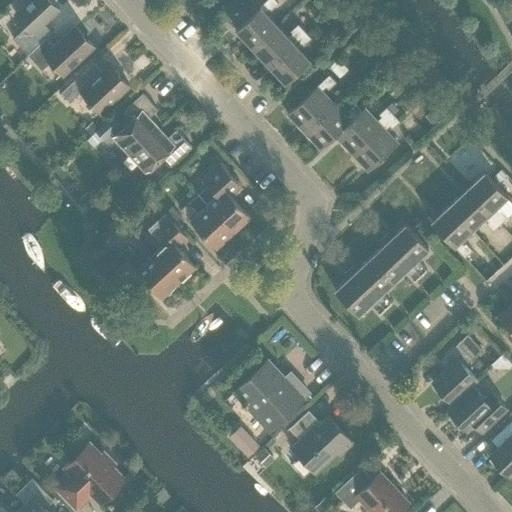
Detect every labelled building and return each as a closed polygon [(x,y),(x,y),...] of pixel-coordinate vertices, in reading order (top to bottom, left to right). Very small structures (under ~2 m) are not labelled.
[(44,23),(59,9),(50,0),(29,0),(15,13),(27,26),(20,32),(13,38),(28,54),(52,32),(44,23)] [(252,47),(276,24),(264,11),(268,7),(271,10),(278,3),(275,0),(266,0),(236,29),(252,47)] [(288,37),(276,24),(252,47),(269,64),(304,31),(298,24),(290,31),(293,33),(288,37)] [(326,35),(316,24),(308,32),(318,42),(326,35)] [(62,74),(93,45),(76,27),(55,46),(46,37),(28,55),(42,70),(51,61),(62,74)] [(311,38),(304,31),(269,64),(285,82),(309,60),(297,47),(301,43),(303,45),(311,38)] [(333,62),(329,67),(339,78),(348,69),(337,58),(333,62)] [(101,112),(130,85),(110,64),(102,70),(94,61),(61,92),(70,101),(81,91),(101,112)] [(287,113),(304,131),(334,104),(321,90),(326,86),(328,89),(336,82),(329,74),(287,113)] [(113,137),(129,154),(158,127),(149,117),(158,109),(142,93),(122,111),(130,120),(113,137)] [(346,117),(334,104),(304,131),(321,149),(335,135),(362,109),(355,103),(348,110),(350,112),(346,117)] [(351,152),(398,109),(392,103),(387,108),(386,107),(379,114),(381,116),(377,120),(364,107),(362,109),(335,135),(351,152)] [(443,116),(435,107),(425,116),(433,125),(443,116)] [(398,109),(351,152),(368,170),(398,143),(385,129),(390,125),(392,128),(400,121),(404,116),(398,109)] [(106,122),(95,132),(103,140),(120,123),(113,115),(106,122)] [(85,128),(89,133),(90,134),(91,135),(95,132),(99,128),(92,121),(85,128)] [(158,127),(129,154),(145,172),(163,155),(171,164),(191,146),(176,129),(167,137),(158,127)] [(207,204),(232,232),(250,216),(227,191),(238,182),(220,162),(202,179),(208,184),(217,195),(207,204)] [(467,188),(500,224),(507,217),(500,210),(498,212),(494,207),(507,195),(485,172),(467,188)] [(123,201),(132,210),(145,196),(136,188),(123,201)] [(449,205),(471,228),(484,217),(488,221),(486,223),(493,231),(500,224),(467,188),(449,205)] [(232,232),(207,204),(197,213),(188,203),(180,209),(190,220),(215,247),(232,232)] [(459,240),(471,228),(449,205),(431,221),(464,257),(472,250),(465,243),(463,244),(459,240)] [(168,209),(165,212),(165,213),(173,221),(180,215),(172,206),(168,209)] [(163,245),(153,254),(178,281),(196,265),(173,241),(183,232),(173,221),(165,213),(148,228),(163,245)] [(371,256),(393,280),(404,270),(414,280),(421,274),(426,269),(416,258),(428,247),(406,223),(392,236),(388,232),(380,240),(384,244),(371,256)] [(178,281),(153,254),(143,263),(128,246),(110,263),(127,282),(138,272),(161,297),(178,281)] [(393,280),(371,256),(357,269),(353,265),(349,269),(345,273),(349,277),(335,290),(357,313),(369,302),(379,313),(391,302),(381,291),(393,280)] [(511,302),(497,316),(511,331),(511,302)] [(460,392),(470,383),(476,378),(464,366),(482,349),(467,334),(439,360),(448,369),(433,383),(454,406),(464,397),(460,392)] [(269,429),(309,392),(297,380),(291,385),(268,360),(234,391),(269,429)] [(485,399),(470,383),(460,392),(464,397),(454,406),(448,411),(465,429),(480,416),(489,425),(506,408),(492,393),(485,399)] [(290,427),(289,428),(300,439),(291,447),(315,472),(337,451),(339,454),(352,442),(328,416),(320,423),(308,410),(290,427)] [(511,471),(511,419),(497,434),(505,443),(490,456),(508,475),(511,471)] [(248,457),(259,446),(240,425),(228,436),(248,457)] [(100,499),(101,500),(123,478),(111,466),(114,464),(102,452),(100,454),(88,442),(82,448),(79,444),(67,456),(71,459),(65,465),(70,470),(55,486),(76,507),(91,492),(99,500),(100,499)] [(258,458),(263,463),(265,465),(266,467),(275,459),(273,457),(264,447),(255,456),(256,457),(258,458)] [(371,511),(397,511),(409,502),(380,471),(373,478),(362,466),(335,491),(350,508),(359,499),(371,511)] [(16,511),(48,511),(44,507),(53,499),(32,477),(15,493),(26,504),(16,511)] [(324,511),(332,505),(324,497),(315,506),(320,511),(324,511)]
